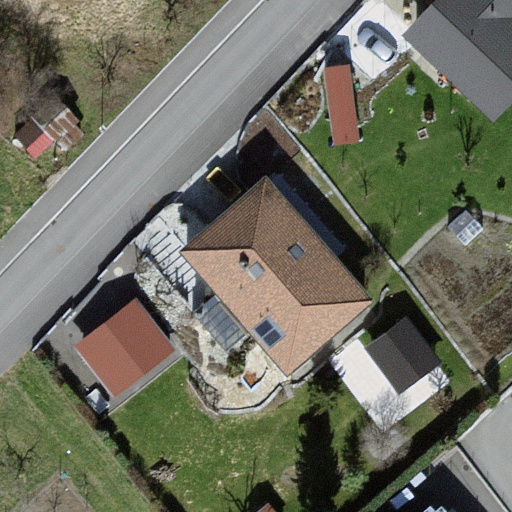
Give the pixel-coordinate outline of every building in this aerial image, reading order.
[(511,0),(443,0),(448,4),(408,47),(494,127),(511,107),(511,0)] [(266,180),(184,255),(291,372),(374,296),(266,180)] [(364,190),(337,217),(370,251),(398,224),(364,190)] [(139,303),(81,344),(118,397),(177,356),(139,303)] [(395,326),(356,357),(391,400),(429,370),(395,326)]
